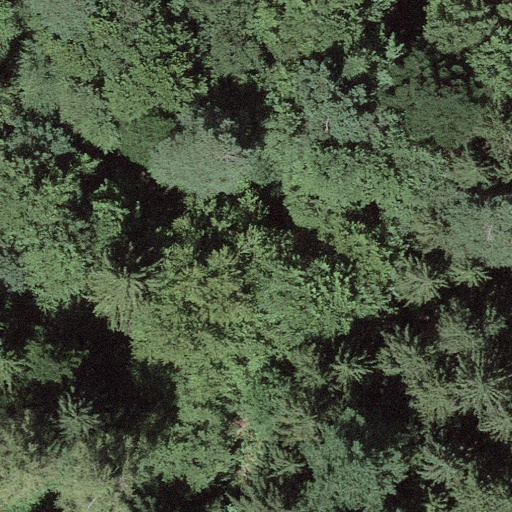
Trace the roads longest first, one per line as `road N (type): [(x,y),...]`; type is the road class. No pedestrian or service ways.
road 1 (track): [(256,356),(262,302),(244,261),(126,150),(0,66)]
road 2 (track): [(511,281),(344,337),(256,356)]
road 3 (track): [(0,298),(54,317),(256,356)]
road 4 (track): [(256,356),(189,472),(129,511)]
